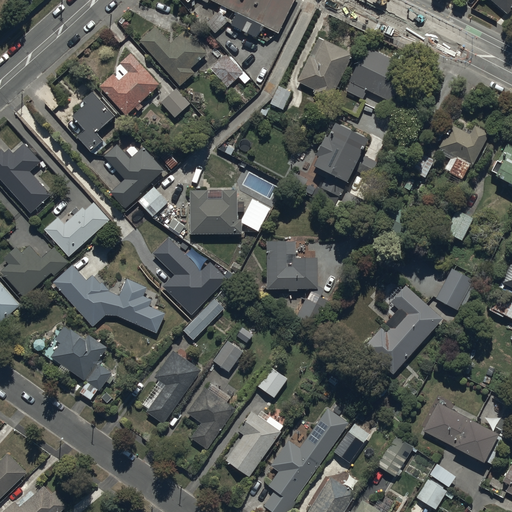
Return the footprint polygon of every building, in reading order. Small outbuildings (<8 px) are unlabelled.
[(211,0),(277,32),(292,0),(211,0)] [(511,0),(489,0),(507,16),(511,10),(511,0)] [(207,25),(216,34),(228,23),(224,18),(227,15),(223,10),(207,25)] [(156,27),(140,42),(180,87),(195,74),(191,70),(208,55),(186,31),(171,44),(156,27)] [(320,38),(297,83),(315,92),(313,94),(330,102),(354,55),(320,38)] [(363,100),(367,91),(394,104),(403,83),(391,77),(397,63),(366,48),(350,82),(351,83),(347,92),(363,100)] [(113,75),(100,87),(126,117),(136,108),(139,112),(143,108),(141,105),(160,86),(131,54),(120,64),(121,65),(117,69),(121,73),(116,77),(113,75)] [(228,54),(211,70),(228,89),(239,79),(245,85),(251,80),(228,54)] [(275,106),(269,118),(289,128),(294,116),(283,110),(291,94),(278,87),(270,104),(275,106)] [(178,89),(161,103),(175,119),(191,105),(178,89)] [(85,132),(77,138),(91,154),(104,143),(97,134),(116,118),(94,92),(83,101),(87,106),(73,117),(85,132)] [(327,179),(322,188),(341,198),(355,170),(370,178),(378,164),(363,156),(370,142),(365,140),(366,137),(341,124),(340,127),(336,125),(329,140),(327,139),(317,157),(320,158),(313,172),(327,179)] [(448,172),(462,180),(470,168),(472,169),(491,135),(476,126),(470,136),(452,125),(439,148),(456,158),(448,172)] [(1,150),(0,150),(0,179),(32,214),(51,196),(30,173),(41,163),(24,144),(13,154),(10,150),(5,154),(1,150)] [(511,188),(511,146),(508,144),(498,162),(497,161),(491,172),(498,176),(497,178),(509,184),(508,186),(511,188)] [(117,145),(104,157),(125,181),(110,194),(125,210),(141,195),(140,194),(165,172),(144,148),(138,152),(133,146),(124,153),(117,145)] [(168,152),(160,158),(171,171),(178,164),(168,152)] [(179,214),(155,188),(154,188),(138,202),(153,218),(158,213),(168,224),(179,214)] [(191,207),(191,236),(242,235),(242,221),(238,221),(238,191),(191,191),(191,196),(189,196),(189,207),(191,207)] [(347,192),(339,210),(357,219),(366,202),(347,192)] [(44,230),(69,258),(110,221),(94,203),(86,211),(83,208),(65,225),(58,218),(44,230)] [(413,215),(397,206),(386,226),(402,235),(413,215)] [(445,234),(462,243),(474,219),(457,211),(445,234)] [(318,287),(318,259),(293,259),(293,268),(287,268),(287,255),(296,255),(296,242),(267,242),(268,290),(269,290),(269,294),(274,294),(274,290),(289,290),(289,292),(298,293),(298,291),(311,291),(306,301),(302,298),(293,314),(297,316),(295,318),(316,330),(331,304),(320,298),(325,291),(318,287)] [(9,264),(0,272),(25,299),(52,274),(55,277),(69,264),(54,248),(41,259),(30,247),(22,254),(16,248),(4,259),(9,264)] [(511,265),(511,264),(501,283),(511,288),(511,265)] [(204,269),(194,283),(213,296),(223,282),(204,269)] [(451,269),(436,300),(458,311),(474,281),(451,269)] [(94,288),(99,328),(162,320),(161,318),(167,317),(164,301),(159,301),(156,280),(94,288)] [(0,323),(0,324),(20,306),(0,283),(0,323)] [(199,305),(184,283),(172,292),(186,314),(188,312),(193,320),(200,313),(197,307),(199,305)] [(444,320),(406,287),(392,304),(399,311),(386,325),(391,329),(388,333),(381,328),(367,345),(398,372),(444,320)] [(511,303),(498,296),(489,311),(503,319),(505,316),(511,320),(511,303)] [(183,331),(193,341),(224,310),(214,300),(183,331)] [(66,377),(70,372),(85,382),(108,349),(89,335),(86,340),(72,330),(71,332),(65,328),(63,330),(58,327),(53,333),(58,337),(50,348),(55,352),(50,359),(61,366),(58,371),(66,377)] [(227,342),(213,362),(229,374),(244,354),(227,342)] [(147,413),(164,425),(202,372),(173,351),(154,378),(157,380),(154,384),(156,385),(142,404),(149,409),(147,413)] [(256,388),(268,396),(288,368),(277,360),(256,388)] [(113,374),(99,365),(80,393),(91,401),(98,391),(100,392),(106,382),(110,385),(114,379),(111,376),(113,374)] [(236,410),(204,388),(187,414),(201,424),(191,439),(208,451),(236,410)] [(499,436),(438,403),(423,432),(485,463),(499,436)] [(511,428),(511,407),(508,405),(496,428),(502,431),(500,435),(507,439),(511,428)] [(290,511),(297,504),(294,502),(349,424),(328,409),(299,449),(289,442),(270,467),(279,473),(269,486),(275,490),(263,507),(270,511),(290,511)] [(226,461),(249,478),(282,433),(281,432),(284,427),(262,411),(258,416),(252,412),(237,431),(244,436),(226,461)] [(334,452),(349,464),(370,436),(355,425),(334,452)] [(414,448),(396,437),(377,467),(396,478),(414,448)] [(0,500),(28,474),(9,454),(0,462),(0,500)] [(511,464),(499,488),(511,495),(511,464)] [(438,465),(431,476),(449,488),(456,478),(438,465)] [(345,511),(356,494),(331,478),(309,511),(345,511)] [(429,480),(418,499),(436,510),(447,492),(443,490),(444,488),(431,480),(430,481),(429,480)] [(15,502),(3,511),(61,511),(68,507),(56,493),(52,496),(44,487),(20,508),(15,502)] [(381,511),(363,502),(356,511),(381,511)]
